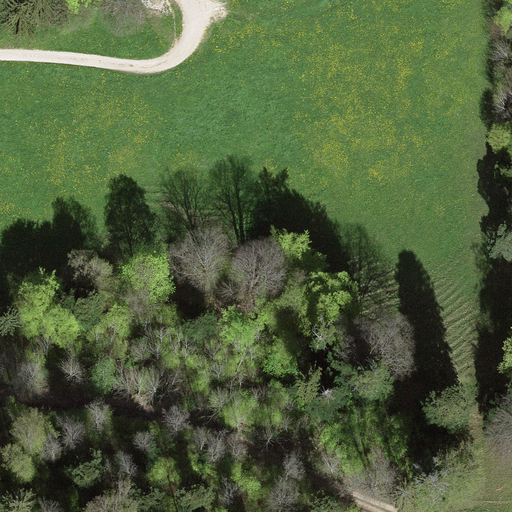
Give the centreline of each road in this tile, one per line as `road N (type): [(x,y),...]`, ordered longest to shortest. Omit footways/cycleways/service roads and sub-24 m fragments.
road 1 (track): [(0,395),(178,420),(383,511)]
road 2 (track): [(199,0),(203,19),(194,41),(164,62),(0,58)]
